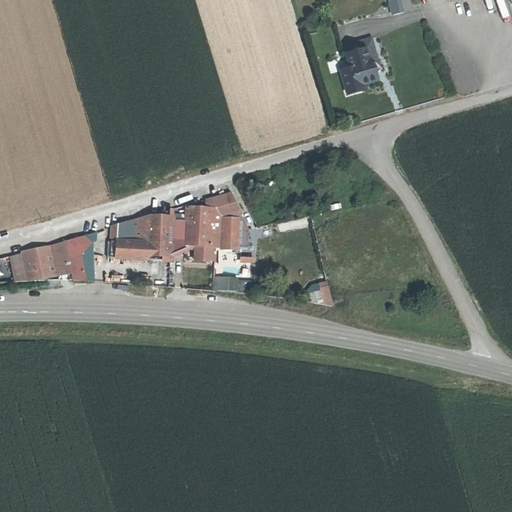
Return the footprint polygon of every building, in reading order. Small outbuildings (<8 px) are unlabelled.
[(388,0),(389,14),(404,12),(402,0),(388,0)] [(342,72),(348,96),(363,91),(362,89),(368,87),(367,84),(378,82),(376,75),(381,71),(372,40),(345,47),(351,70),(342,72)] [(215,205),(220,216),(233,210),(229,195),(212,200),(215,205)] [(187,216),(186,244),(214,244),(215,231),(208,230),(209,209),(188,209),(187,216)] [(155,217),(110,230),(109,260),(147,261),(148,255),(170,256),(171,243),(186,244),(187,216),(173,215),(172,219),(155,217)] [(20,254),(10,257),(16,282),(45,280),(46,278),(56,276),(53,256),(50,246),(21,250),(20,254)] [(267,248),(241,248),(241,261),(267,261),(267,248)] [(213,277),(214,291),(237,290),(236,276),(213,277)] [(305,292),(306,303),(322,301),(323,308),(331,307),(328,281),(318,282),(319,291),(305,292)]
